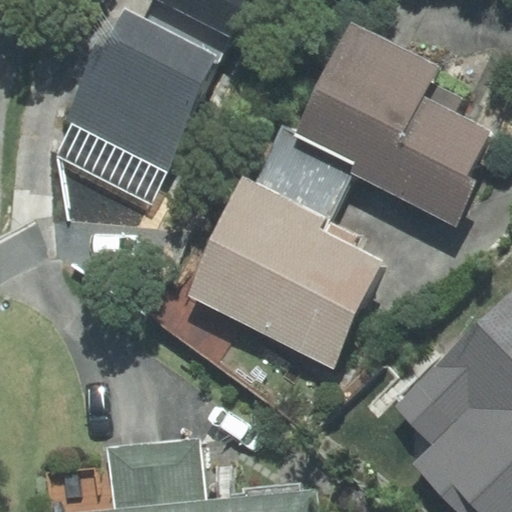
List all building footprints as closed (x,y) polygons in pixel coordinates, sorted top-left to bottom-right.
[(270,0),(183,0),(253,35),(270,0)] [(179,173),(245,54),(154,4),(132,45),(123,40),(79,119),(179,173)] [(205,295),(349,369),(406,259),(343,227),(348,216),(345,214),(368,172),(473,226),(498,178),(489,174),(511,128),(446,95),(461,65),(373,20),(314,135),(293,124),(205,295)] [(511,511),(511,312),(410,405),(446,444),(424,464),(468,511),(511,511)] [(209,437),(116,447),(122,509),(94,511),(334,511),(332,489),(215,500),(209,437)]
